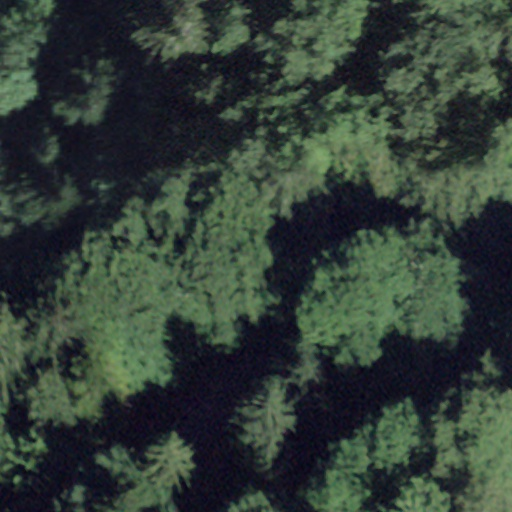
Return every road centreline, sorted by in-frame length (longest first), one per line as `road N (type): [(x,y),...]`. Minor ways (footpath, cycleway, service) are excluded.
road 1 (unclassified): [(511,221),(441,280),(303,345),(226,396),(130,511)]
road 2 (track): [(279,511),(409,438),(511,342)]
